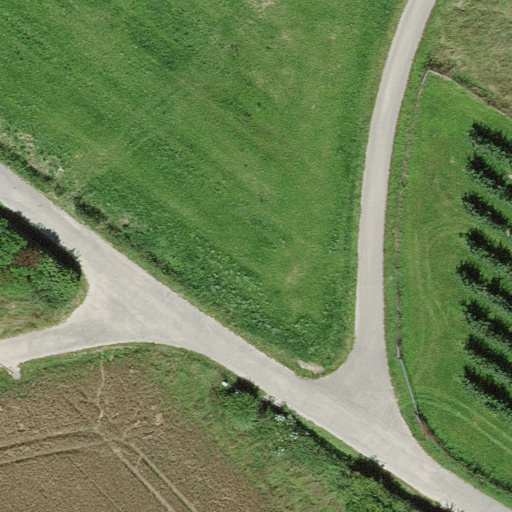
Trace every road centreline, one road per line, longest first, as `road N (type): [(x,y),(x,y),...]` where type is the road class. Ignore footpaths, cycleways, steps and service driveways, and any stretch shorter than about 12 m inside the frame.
road 1 (track): [(0,179),(174,309),(490,511)]
road 2 (track): [(423,0),(400,40),(384,120),(360,431)]
road 3 (track): [(174,309),(0,354)]
